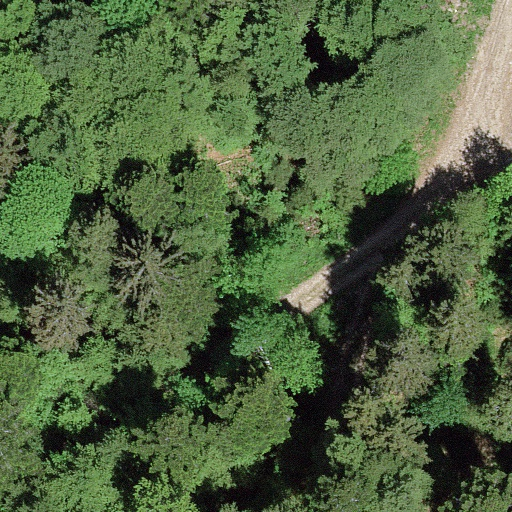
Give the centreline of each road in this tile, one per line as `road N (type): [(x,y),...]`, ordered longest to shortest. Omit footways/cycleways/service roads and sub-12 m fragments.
road 1 (track): [(477,130),(316,313),(57,511)]
road 2 (track): [(511,13),(477,130)]
